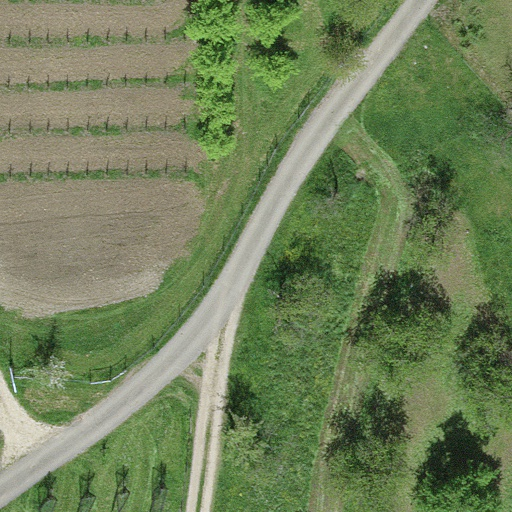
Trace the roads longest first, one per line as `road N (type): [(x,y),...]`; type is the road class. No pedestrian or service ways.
road 1 (unclassified): [(421,0),(302,152),(173,378),(0,494)]
road 2 (track): [(211,317),(196,511)]
